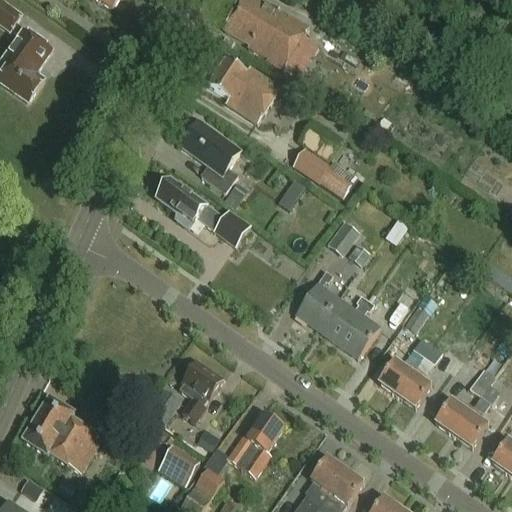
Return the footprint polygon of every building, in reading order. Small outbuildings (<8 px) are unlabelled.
[(99,0),(114,10),(120,0),(99,0)] [(258,0),(256,4),(248,0),(247,0),(240,14),(302,50),(315,57),(322,45),(310,38),(314,31),(259,0),(258,0)] [(0,27),(10,34),(21,17),(0,2),(0,27)] [(287,77),(302,50),(240,14),(227,36),(253,50),(251,54),(271,65),(270,67),(287,77)] [(35,76),(51,53),(21,33),(0,63),(0,64),(8,70),(0,81),(0,86),(27,105),(44,81),(35,76)] [(276,87),(254,73),(251,78),(231,65),(213,92),(234,105),(231,110),(253,124),(258,127),(281,91),(276,87)] [(344,145),(315,124),(300,146),(329,167),(344,145)] [(203,127),(185,153),(213,173),(206,182),(230,199),(242,182),(233,175),(245,157),(203,127)] [(332,176),(306,158),(294,174),(320,193),(332,176)] [(295,186),(279,209),(290,216),(305,193),(295,186)] [(224,226),(170,187),(156,206),(177,221),(176,228),(190,239),(198,228),(215,240),(214,240),(233,254),(248,234),(229,220),(224,226)] [(387,242),(399,249),(412,227),(401,220),(387,242)] [(346,229),(328,253),(342,264),(360,240),(346,229)] [(359,250),(351,263),(363,271),(371,259),(359,250)] [(329,278),(299,322),(320,336),(341,305),(325,294),(329,288),(330,289),(335,283),(329,278)] [(341,305),(320,336),(341,350),(370,308),(363,303),(359,309),(361,311),(358,316),(341,305)] [(370,308),(341,350),(363,365),(384,334),(366,322),(370,317),(373,319),(377,312),(370,308)] [(430,332),(414,356),(427,365),(443,341),(430,332)] [(416,379),(406,372),(398,366),(382,389),(401,402),(416,379)] [(213,406),(227,386),(200,368),(187,388),(188,389),(184,396),(197,405),(186,420),(199,429),(210,414),(207,412),(212,406),(213,406)] [(480,403),(480,402),(505,419),(511,409),(511,389),(497,379),(495,383),(485,376),(470,396),(480,403)] [(419,415),(435,392),(416,379),(401,402),(419,415)] [(166,432),(183,408),(165,395),(149,419),(166,432)] [(85,479),(108,444),(76,424),(79,419),(54,403),(27,446),(53,462),(54,460),(85,479)] [(473,419),(462,411),(455,406),(439,428),(457,441),(473,419)] [(285,432),(266,419),(251,439),(248,437),(228,465),(255,484),(272,460),(267,457),(285,432)] [(476,454),(492,431),(473,419),(457,441),(476,454)] [(511,479),(511,445),(496,468),(511,479)] [(174,452),(159,476),(187,493),(202,469),(174,452)] [(321,511),(327,504),(346,477),(327,464),(311,487),(313,488),(304,500),(308,502),(304,508),(303,509),(301,508),(298,511),(321,511)] [(350,475),(331,501),(338,507),(341,503),(352,511),(368,488),(350,475)] [(208,476),(196,494),(213,506),(226,488),(208,476)] [(208,511),(213,506),(196,494),(184,511),(208,511)] [(402,511),(388,501),(380,511),(402,511)]
